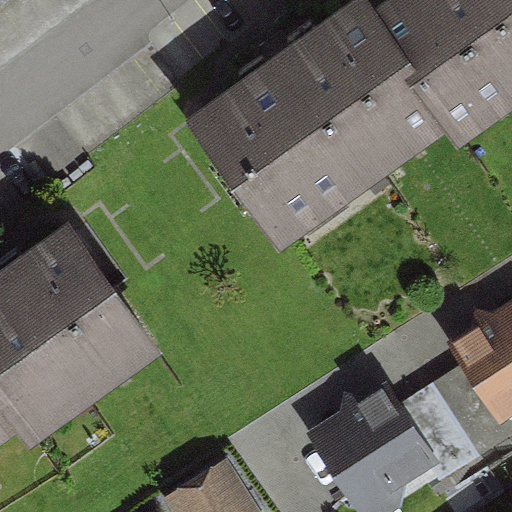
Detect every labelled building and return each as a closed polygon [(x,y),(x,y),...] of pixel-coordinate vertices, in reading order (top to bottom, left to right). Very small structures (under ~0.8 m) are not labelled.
[(511,0),(399,0),(373,19),(428,96),(447,123),(487,95),(494,105),(511,91),(511,79),(510,77),(511,76),(511,0)] [(373,151),(404,129),(397,119),(428,96),(373,19),(361,3),(199,120),(281,232),(294,223),(279,203),(321,174),(328,184),(359,162),(366,172),(380,161),(373,151)] [(133,325),(108,289),(66,232),(0,278),(0,396),(18,422),(58,394),(65,404),(89,387),(82,377),(110,357),(102,347),(133,325)] [(473,317),(470,329),(451,341),(464,362),(426,386),(470,453),(510,427),(499,411),(511,401),(511,301),(489,317),(477,314),(473,317)] [(342,401),(339,413),(311,432),(356,502),(359,501),(354,493),(375,479),(388,482),(421,461),(432,478),(470,453),(426,386),(390,409),(377,389),(358,401),(346,398),(342,401)] [(246,511),(217,466),(167,498),(176,511),(246,511)]
